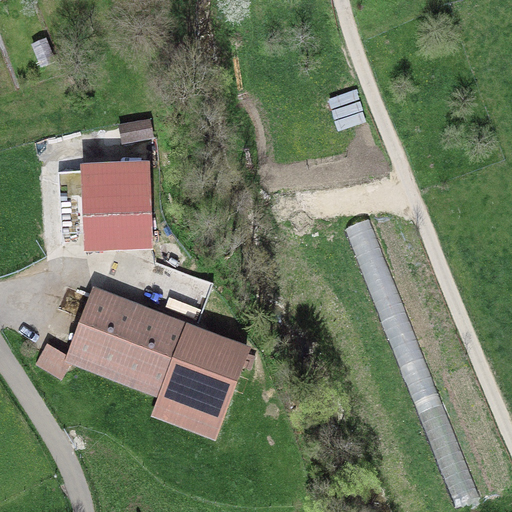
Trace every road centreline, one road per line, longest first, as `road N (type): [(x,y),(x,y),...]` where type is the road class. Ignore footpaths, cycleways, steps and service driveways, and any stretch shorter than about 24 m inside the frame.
road 1 (residential): [(345,0),(410,201),(511,442)]
road 2 (track): [(0,352),(55,438),(84,511)]
